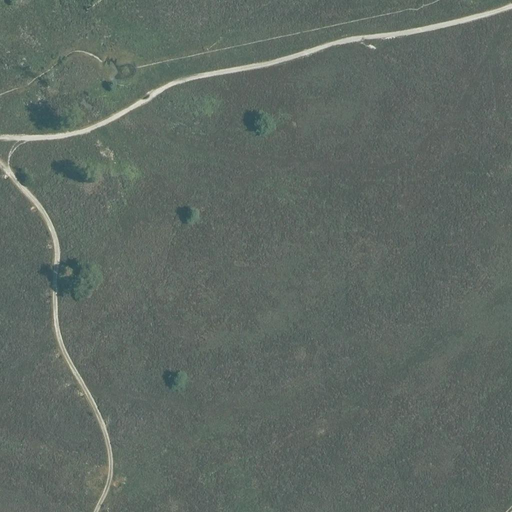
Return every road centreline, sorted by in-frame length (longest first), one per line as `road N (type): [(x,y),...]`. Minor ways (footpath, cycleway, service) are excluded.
road 1 (track): [(511,7),(185,78),(77,132),(0,139)]
road 2 (track): [(0,164),(42,209),(56,238),(58,337),(99,414),(109,456),(95,511)]
